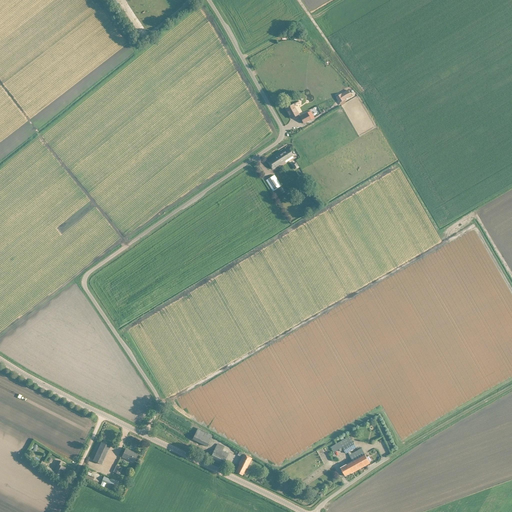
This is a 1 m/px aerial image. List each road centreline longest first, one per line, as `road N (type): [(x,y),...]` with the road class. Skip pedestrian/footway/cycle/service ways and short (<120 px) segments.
road 1 (unclassified): [(144,435),(158,398),(82,279),(277,133),(206,0)]
road 2 (track): [(313,511),(511,390)]
road 3 (tertiary): [(305,511),(144,435)]
road 4 (tertiary): [(144,435),(0,360)]
